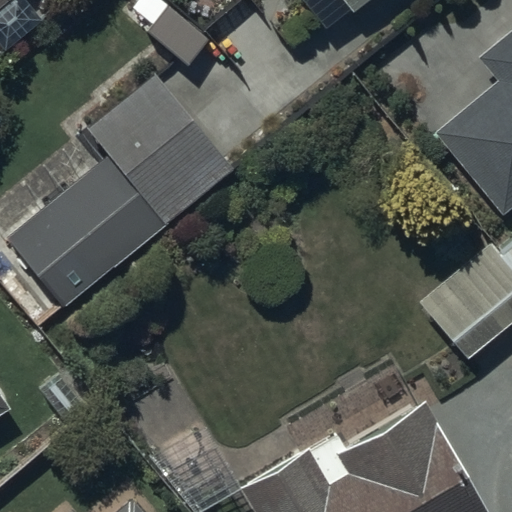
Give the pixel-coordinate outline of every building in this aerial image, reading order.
[(147,18),(142,23),(183,60),(205,34),(166,0),(128,0),(128,1),(147,18)] [(493,70),(430,123),(500,207),(511,196),(511,18),(476,49),(493,70)] [(101,150),(3,230),(59,298),(228,160),(151,65),(80,123),(101,150)] [(488,233),(415,294),(463,351),(511,309),(511,230),(496,243),(488,233)] [(490,511),(493,511),(420,389),(340,436),(333,425),(306,441),(304,437),(234,479),(253,511),(490,511)] [(201,419),(146,449),(192,505),(235,482),(201,419)] [(144,511),(126,489),(100,511),(144,511)]
